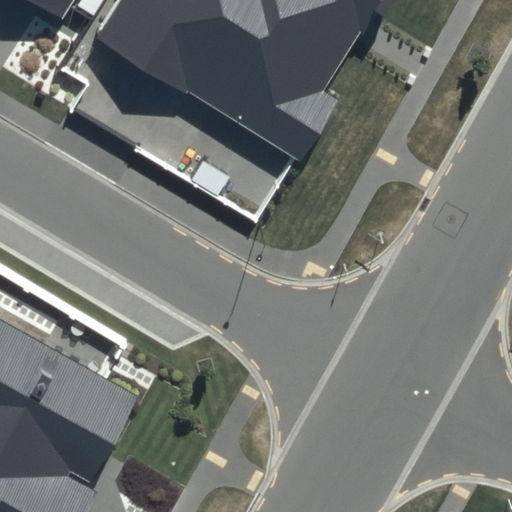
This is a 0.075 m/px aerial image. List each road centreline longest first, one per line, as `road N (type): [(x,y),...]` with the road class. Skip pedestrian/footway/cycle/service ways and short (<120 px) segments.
road 1 (residential): [(0,168),(280,330),(386,380)]
road 2 (residential): [(511,157),(386,380)]
road 3 (residential): [(386,380),(313,511)]
road 4 (residential): [(386,380),(511,439)]
